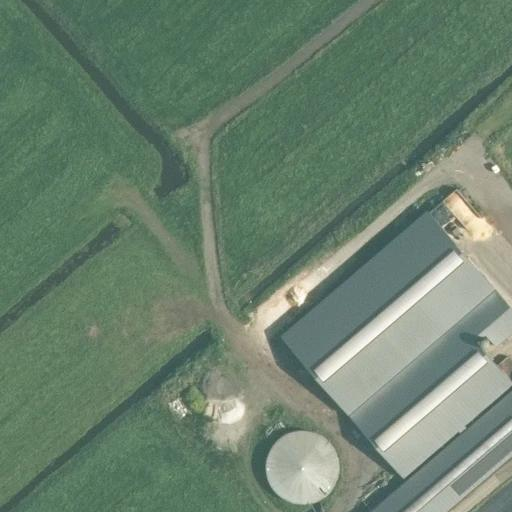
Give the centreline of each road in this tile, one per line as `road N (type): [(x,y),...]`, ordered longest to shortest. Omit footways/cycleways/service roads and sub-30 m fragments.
road 1 (track): [(394,0),(265,106),(204,143),(220,319),(126,200),(93,214)]
road 2 (track): [(224,325),(248,351),(470,175),(511,219)]
road 3 (track): [(224,325),(220,319),(175,327),(0,454)]
